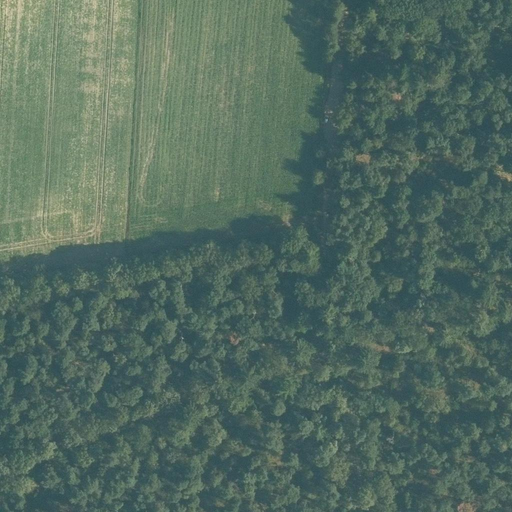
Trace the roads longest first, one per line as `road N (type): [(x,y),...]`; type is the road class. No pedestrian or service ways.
road 1 (unknown): [(0,464),(511,276)]
road 2 (track): [(322,230),(0,277)]
road 3 (track): [(345,0),(322,230)]
road 4 (unknown): [(322,230),(511,252)]
road 5 (track): [(311,362),(321,407),(368,511)]
road 6 (track): [(311,362),(322,230)]
